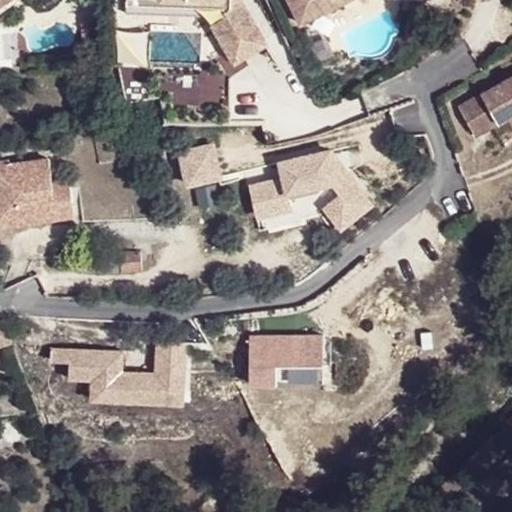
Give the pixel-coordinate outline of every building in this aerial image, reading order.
[(128,0),(128,5),(204,11),(235,58),(275,36),(250,0),(128,0)] [(290,0),(298,14),(325,0),(290,0)] [(325,0),(298,14),(302,21),(342,0),(325,0)] [(93,18),(82,19),(84,43),(95,42),(93,18)] [(511,74),(470,99),(487,128),(505,118),(511,130),(511,74)] [(89,126),(73,129),(75,140),(91,137),(89,126)] [(233,151),(213,156),(216,173),(235,170),(233,151)] [(49,160),(8,166),(16,222),(57,218),(55,203),(73,200),(70,181),(52,183),(49,160)] [(237,170),(192,178),(195,194),(239,185),(237,170)] [(192,178),(183,179),(185,197),(195,196),(195,194),(192,178)] [(142,250),(91,253),(92,272),(143,270),(142,250)] [(0,340),(11,338),(2,313),(0,314),(0,340)] [(327,332),(249,334),(249,384),(283,383),(284,362),(328,363),(327,332)] [(187,405),(189,338),(158,337),(157,364),(124,363),(124,346),(56,343),(57,361),(69,362),(70,379),(92,380),(92,400),(187,405)]
